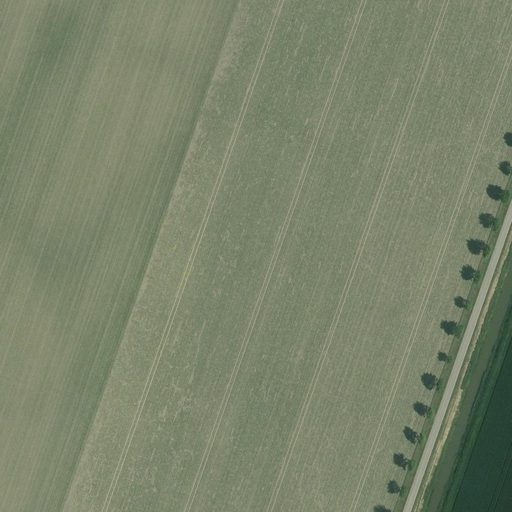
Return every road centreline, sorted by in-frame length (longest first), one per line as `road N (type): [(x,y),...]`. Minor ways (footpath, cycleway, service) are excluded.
road 1 (unclassified): [(406,511),(511,207)]
road 2 (track): [(511,329),(448,511)]
